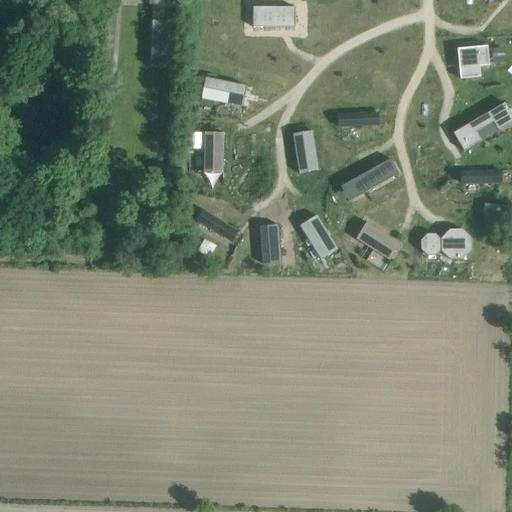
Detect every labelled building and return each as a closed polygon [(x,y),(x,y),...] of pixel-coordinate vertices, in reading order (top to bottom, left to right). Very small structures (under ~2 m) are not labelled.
[(253,8),(253,28),(295,29),(295,8),(253,8)] [(488,47),(458,50),(461,79),(481,77),(480,68),(490,67),(488,47)] [(206,80),(202,99),(243,108),(247,88),(206,80)] [(511,113),(506,104),(456,134),(466,152),(483,141),(478,133),(494,124),(499,132),(511,124),(511,113)] [(378,114),(339,116),(339,117),(340,117),(340,128),(378,126),(377,126),(377,114),(378,114)] [(312,132),(293,135),(296,157),(302,156),(305,174),(319,172),(312,132)] [(204,134),(203,174),(223,174),(224,134),(204,134)] [(391,160),(348,184),(356,199),(399,175),(391,160)] [(501,172),(463,173),(464,185),(463,185),(501,184),(500,172),(501,172)] [(511,207),(485,205),(484,215),(485,215),(484,223),(501,224),(502,217),(511,217),(511,209),(511,207)] [(199,222),(198,223),(231,242),(231,241),(236,232),(237,232),(238,232),(205,212),(204,212),(205,213),(199,222)] [(317,216),(300,226),(321,260),(338,249),(317,216)] [(367,223),(356,240),(375,252),(378,247),(393,257),(401,245),(367,223)] [(279,227),(260,228),(264,266),(283,264),(279,227)] [(427,235),(421,241),(421,251),(428,256),(436,256),(442,251),(442,252),(451,261),(463,261),(472,252),(472,239),(463,230),(450,231),(441,240),(441,241),(436,235),(427,235)]
